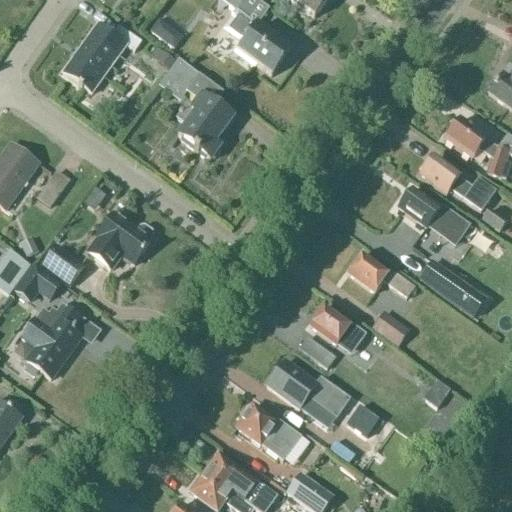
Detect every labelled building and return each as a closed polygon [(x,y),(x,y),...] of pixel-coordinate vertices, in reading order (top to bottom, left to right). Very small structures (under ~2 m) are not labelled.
[(256,30),(268,14),(248,0),(217,0),(216,2),(238,18),(226,34),(244,46),(237,56),(271,80),(289,54),(256,30)] [(313,21),(328,0),(289,0),(287,3),(313,21)] [(111,39),(97,28),(62,77),(91,98),(125,50),(133,56),(141,46),(117,29),(111,39)] [(197,105),(191,113),(185,108),(174,122),(185,130),(177,141),(209,165),(220,150),(215,146),(232,122),(214,109),(223,96),(177,63),(158,90),(179,106),(186,97),(197,105)] [(511,73),(507,80),(502,77),(487,98),(511,115),(511,73)] [(486,141),(472,131),(471,133),(459,124),(444,144),(470,163),(477,154),(491,164),(486,178),(506,185),(509,176),(502,173),(507,157),(501,155),(485,144),(486,141)] [(0,211),(4,214),(37,168),(10,149),(0,162),(0,211)] [(461,179),(439,164),(436,168),(430,164),(419,178),(433,188),(431,192),(444,202),(449,195),(480,217),(495,196),(477,183),(471,191),(459,182),(461,179)] [(37,202),(49,211),(68,185),(55,176),(37,202)] [(411,193),(396,213),(425,234),(429,229),(438,236),(455,248),(468,231),(441,212),(440,213),(411,193)] [(489,213),(481,224),(498,236),(506,225),(489,213)] [(136,236),(112,219),(95,242),(100,245),(89,260),(109,274),(120,259),(133,269),(150,246),(147,244),(151,240),(151,236),(143,230),(139,231),(136,236)] [(479,242),(468,253),(480,264),(491,253),(479,242)] [(83,270),(54,250),(40,269),(69,290),(83,270)] [(0,299),(7,304),(29,273),(9,258),(0,270),(0,299)] [(362,258),(347,279),(374,298),(383,287),(406,303),(414,292),(389,274),(387,277),(362,258)] [(460,316),(473,297),(433,267),(419,286),(460,316)] [(48,305),(60,290),(34,270),(14,297),(28,307),(36,296),(48,305)] [(34,322),(19,342),(33,352),(23,365),(50,384),(81,341),(73,336),(82,323),(61,308),(56,316),(52,313),(48,317),(42,313),(35,323),(34,322)] [(324,311),(309,331),(335,349),(335,348),(343,354),(357,335),(324,311)] [(409,335),(382,316),(370,333),(397,352),(409,335)] [(378,425),(334,393),(319,382),(315,388),(284,366),(266,391),(299,414),(309,400),(366,441),(378,425)] [(0,451),(22,422),(0,406),(0,451)] [(275,427),(252,410),(236,432),(262,452),(263,452),(282,466),(300,442),(277,425),(275,427)] [(256,486),(217,458),(203,477),(242,505),(256,486)] [(203,477),(189,497),(210,511),(220,511),(224,508),(229,511),(248,511),(241,506),(242,505),(203,477)] [(305,511),(324,511),(332,502),(299,478),(285,498),(305,511)]
